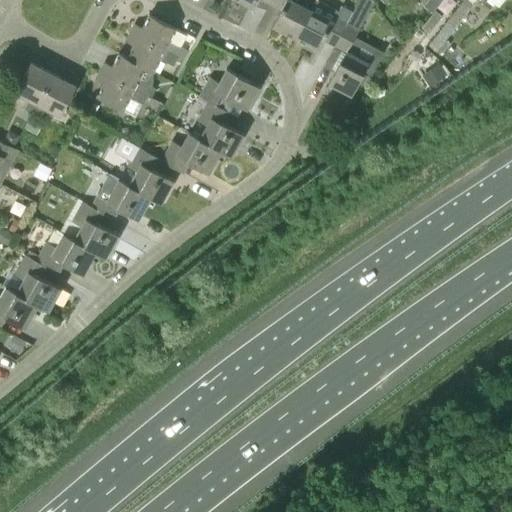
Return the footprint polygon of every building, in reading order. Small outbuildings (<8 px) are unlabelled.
[(237,0),(254,8),(258,0),(263,0),(269,3),(270,0),(237,0)] [(294,38),(310,8),(293,0),(270,0),(269,3),(281,9),(272,26),(294,38)] [(428,0),(423,8),(431,16),(434,12),(443,0),(428,0)] [(436,51),(473,5),(466,0),(462,0),(429,44),(436,51)] [(341,7),(338,5),(334,15),(325,10),(322,15),(310,8),(294,38),(318,51),(324,41),(334,46),(352,11),(342,6),(341,7)] [(353,95),(369,61),(355,54),(360,45),(353,41),(359,29),(347,22),(352,12),(352,11),(334,46),(347,52),(342,62),(341,61),(330,83),(353,95)] [(442,18),(434,12),(431,16),(421,28),(429,33),(442,18)] [(177,29),(150,14),(143,28),(135,23),(131,32),(179,57),(183,49),(170,42),(177,29)] [(174,67),(179,57),(131,32),(126,41),(134,45),(127,57),(127,58),(146,68),(145,68),(153,72),(160,59),(174,67)] [(146,68),(127,58),(127,57),(119,53),(113,66),(104,62),(100,71),(148,96),(153,87),(139,80),(145,68),(146,68)] [(433,76),(446,66),(439,57),(426,67),(433,76)] [(54,74),(43,68),(31,62),(15,92),(27,98),(29,100),(24,109),(33,113),(54,74)] [(247,108),(259,85),(227,68),(215,90),(209,89),(203,98),(207,101),(221,108),(227,98),(247,108)] [(148,96),(100,71),(95,79),(103,84),(96,97),(123,111),(135,117),(143,105),(148,96)] [(60,117),(77,85),(65,79),(54,74),(33,113),(40,117),(45,108),(48,110),(60,117)] [(207,101),(201,112),(207,117),(196,136),(198,138),(198,139),(219,150),(220,149),(230,155),(242,132),(224,123),(230,112),(221,108),(207,101)] [(195,138),(188,135),(177,155),(169,151),(163,161),(183,173),(188,162),(208,172),(219,150),(198,139),(198,138),(196,136),(195,138)] [(19,150),(0,140),(0,164),(4,157),(13,161),(19,150)] [(124,159),(131,145),(120,140),(113,154),(124,159)] [(161,203),(173,180),(154,169),(160,159),(138,146),(131,158),(139,164),(129,184),(129,185),(150,197),(161,203)] [(129,184),(117,178),(106,199),(100,196),(94,207),(83,200),(83,201),(91,206),(91,207),(104,214),(103,215),(104,215),(104,214),(113,219),(119,208),(138,219),(150,197),(129,185),(129,184)] [(106,258),(118,235),(99,224),(104,215),(103,215),(104,214),(91,207),(91,206),(83,201),(77,212),(84,218),(74,239),(69,237),(74,239),(73,240),(94,252),(95,253),(95,252),(106,258)] [(83,274),(95,253),(94,252),(73,240),(74,239),(69,237),(62,234),(51,254),(41,251),(36,260),(26,253),(25,254),(36,260),(35,261),(47,268),(58,274),(64,263),(83,274)] [(49,311),(61,289),(42,278),(47,268),(35,261),(36,260),(25,254),(19,264),(27,271),(16,291),(16,292),(38,305),(49,311)] [(26,327),(38,305),(16,292),(16,291),(5,287),(0,297),(0,326),(1,327),(7,316),(26,327)] [(20,355),(26,344),(15,338),(9,349),(20,355)]
